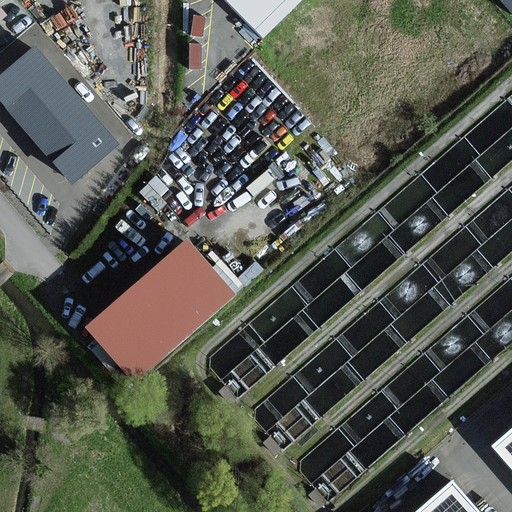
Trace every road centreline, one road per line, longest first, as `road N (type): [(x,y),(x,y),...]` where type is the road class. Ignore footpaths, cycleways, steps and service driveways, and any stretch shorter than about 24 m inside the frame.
road 1 (track): [(511,81),(207,348),(199,364),(208,385)]
road 2 (track): [(249,398),(511,175)]
road 3 (track): [(327,423),(511,263)]
road 4 (track): [(340,506),(511,354)]
